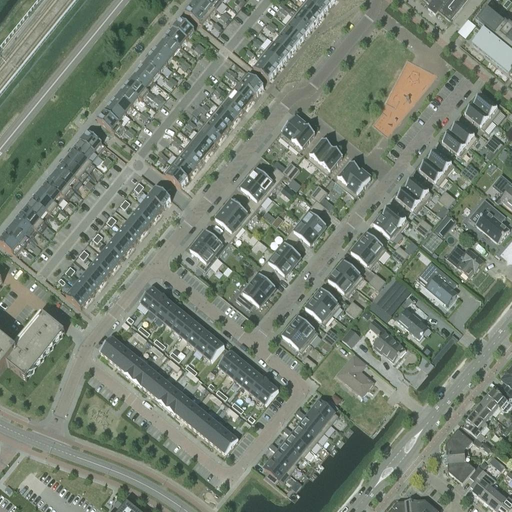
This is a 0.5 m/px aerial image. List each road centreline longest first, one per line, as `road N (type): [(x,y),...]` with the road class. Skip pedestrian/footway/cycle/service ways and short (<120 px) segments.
road 1 (residential): [(303,388),(228,480),(82,357)]
road 2 (residential): [(376,0),(372,16),(196,213)]
road 3 (residential): [(387,180),(253,345)]
road 4 (secondary): [(121,0),(0,149)]
road 5 (tertiary): [(183,511),(144,485),(33,439)]
road 6 (residential): [(253,345),(153,266)]
road 7 (residential): [(466,82),(387,180)]
